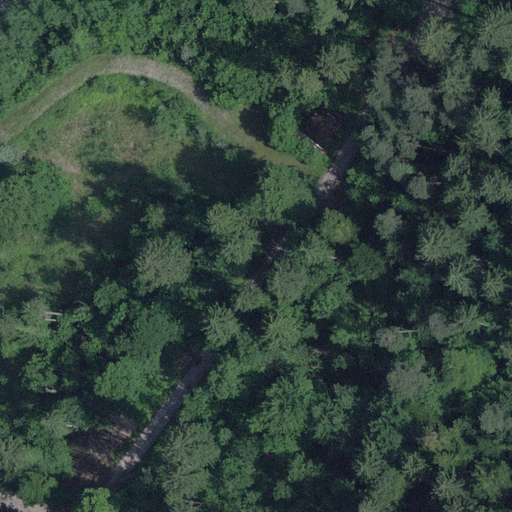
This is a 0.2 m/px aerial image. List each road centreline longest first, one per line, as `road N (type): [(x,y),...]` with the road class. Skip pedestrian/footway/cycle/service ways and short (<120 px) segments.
road 1 (track): [(434,0),(403,65),(277,263),(88,511)]
road 2 (track): [(277,263),(221,123),(184,81),(139,64)]
